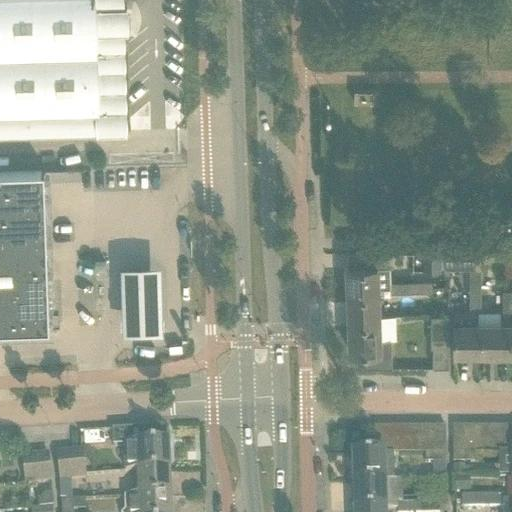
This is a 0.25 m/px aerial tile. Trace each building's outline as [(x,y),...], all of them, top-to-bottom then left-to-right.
[(0,0),(0,136),(125,133),(122,31),(127,31),(126,10),(122,10),(121,0),(0,0)] [(373,92),(354,91),(353,103),(373,104),(373,92)] [(0,204),(46,203),(45,171),(0,171),(0,204)] [(46,203),(0,204),(0,235),(47,234),(46,203)] [(47,234),(0,235),(0,266),(16,266),(48,265),(47,234)] [(440,271),(440,267),(439,244),(424,244),(424,271),(440,271)] [(475,245),(439,244),(440,267),(475,268),(475,245)] [(488,245),(475,245),(475,268),(488,268),(488,245)] [(94,263),(95,271),(106,271),(105,263),(94,263)] [(48,265),(16,266),(18,329),(49,329),(48,265)] [(16,266),(0,266),(0,330),(18,329),(16,266)] [(389,268),(378,269),(347,270),(348,298),(366,298),(366,289),(378,289),(390,289),(390,283),(389,268)] [(157,270),(120,271),(122,336),(159,335),(157,270)] [(474,293),(480,293),(480,271),(469,271),(469,290),(474,290),(474,293)] [(432,282),(412,283),(412,288),(410,288),(410,293),(432,293),(432,282)] [(412,288),(412,283),(390,283),(390,289),(390,294),(410,293),(410,288),(412,288)] [(366,298),(348,298),(349,326),(367,326),(367,318),(379,317),(378,289),(366,289),(366,298)] [(474,290),(469,290),(469,313),(474,313),(480,313),(480,293),(474,293),(474,290)] [(474,313),(469,313),(454,312),(454,355),(483,355),(483,337),(475,337),(475,325),(474,313)] [(367,326),(349,326),(350,355),(365,355),(366,368),(392,368),(391,339),(380,340),(379,317),(367,318),(367,326)] [(430,349),(432,349),(432,369),(434,369),(448,369),(448,317),(430,317),(430,349)] [(511,324),(502,325),(502,337),(511,337),(511,355),(511,354),(511,324)] [(502,325),(475,325),(475,337),(483,337),(483,355),(511,355),(511,337),(502,337),(502,325)] [(421,427),(409,428),(410,453),(422,453),(421,427)] [(433,427),(421,427),(422,453),(426,453),(434,453),(433,427)] [(434,453),(445,453),(445,427),(433,427),(434,453)] [(465,453),(465,427),(453,427),(453,453),(465,453)] [(477,427),(465,427),(465,453),(474,453),(477,453),(477,427)] [(489,453),(489,427),(477,427),(477,453),(489,453)] [(501,453),(501,427),(489,427),(489,453),(501,453)] [(511,427),(501,427),(501,453),(511,452),(511,427)] [(127,472),(138,471),(170,470),(169,444),(156,444),(155,428),(137,429),(138,445),(126,445),(127,472)] [(386,453),(386,428),(374,428),(373,453),(384,453),(386,453)] [(398,453),(398,428),(386,428),(386,453),(393,453),(398,453)] [(410,453),(409,428),(398,428),(398,453),(410,453)] [(70,453),(73,479),(85,478),(82,451),(70,453)] [(73,479),(70,453),(57,454),(60,481),(73,479)] [(353,454),(354,483),(385,482),(394,481),(393,453),(386,453),(384,453),(373,453),(353,454)] [(445,453),(434,453),(426,453),(426,463),(446,463),(445,453)] [(474,453),(465,453),(453,453),(453,463),(474,463),(474,453)] [(35,456),(38,483),(51,482),(48,455),(35,456)] [(38,483),(35,456),(23,457),(25,484),(38,483)] [(171,496),(170,470),(138,471),(139,497),(171,496)] [(456,479),(456,492),(470,492),(470,479),(456,479)] [(385,482),(354,483),(355,511),(386,510),(397,509),(397,504),(401,504),(401,481),(394,481),(385,482)] [(38,509),(40,508),(53,507),(52,495),(43,496),(38,503),(38,509)] [(171,511),(171,496),(139,497),(124,497),(124,511),(171,511)] [(503,496),(481,497),(481,502),(484,502),(484,506),(503,506),(503,501),(503,496)] [(481,497),(462,497),(462,507),(484,506),(484,502),(481,502),(481,497)] [(503,506),(502,511),(511,511),(511,501),(503,501),(503,506)] [(446,502),(422,503),(422,508),(419,508),(418,511),(439,511),(439,508),(446,508),(446,502)] [(422,503),(401,504),(397,504),(397,509),(397,511),(418,511),(419,508),(422,508),(422,503)]
